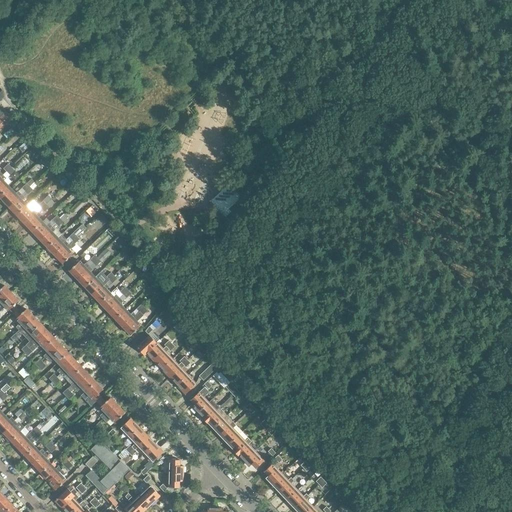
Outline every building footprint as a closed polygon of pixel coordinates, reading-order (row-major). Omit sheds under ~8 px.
[(0,117),(0,131),(13,119),(6,112),(5,113),(0,117)] [(28,140),(19,148),(23,152),(32,144),(28,140)] [(0,192),(8,185),(11,182),(7,177),(10,175),(14,171),(11,167),(7,172),(3,175),(0,178),(0,192)] [(259,182),(250,194),(256,198),(265,187),(259,182)] [(230,183),(210,201),(231,224),(249,203),(230,183)] [(10,187),(0,196),(0,197),(1,199),(10,208),(15,203),(14,202),(22,195),(18,191),(16,193),(12,189),(10,187)] [(15,203),(10,208),(17,215),(28,205),(22,200),(33,190),(30,187),(25,191),(22,195),(14,202),(15,203)] [(28,205),(17,215),(24,223),(29,218),(30,219),(38,212),(41,209),(38,205),(33,200),(28,205)] [(29,218),(24,223),(32,231),(43,221),(39,217),(45,212),(49,208),(46,204),(41,209),(38,212),(30,219),(29,218)] [(43,221),(32,231),(40,240),(45,235),(44,234),(52,226),(55,223),(52,220),(50,222),(46,218),(43,221)] [(45,235),(40,240),(47,247),(61,234),(56,228),(58,226),(63,222),(60,219),(55,223),(52,226),(44,234),(45,235)] [(61,234),(47,247),(54,255),(59,250),(61,251),(77,236),(77,237),(86,228),(82,224),(66,239),(61,234)] [(59,250),(54,255),(63,264),(66,260),(66,261),(68,259),(67,259),(73,253),(70,251),(69,249),(80,239),(77,237),(77,236),(61,251),(59,250)] [(73,268),(69,271),(77,279),(78,280),(83,275),(82,273),(98,258),(97,258),(94,255),(89,260),(86,263),(84,265),(80,261),(74,266),(72,267),(73,268)] [(83,275),(78,280),(85,287),(96,277),(90,271),(92,269),(96,266),(101,261),(98,258),(82,273),(83,275)] [(155,270),(150,275),(155,281),(160,276),(155,270)] [(96,277),(85,287),(92,294),(97,289),(98,291),(114,276),(111,272),(106,276),(101,271),(96,277)] [(97,289),(92,294),(92,295),(100,303),(111,293),(107,288),(117,278),(114,276),(98,291),(97,289)] [(0,303),(11,293),(4,286),(1,289),(0,289),(0,288),(0,303)] [(113,307),(108,312),(115,319),(126,309),(121,303),(131,293),(128,290),(123,295),(120,298),(112,305),(113,307)] [(0,303),(0,310),(4,306),(8,310),(9,309),(12,313),(13,314),(18,309),(17,308),(15,305),(16,304),(15,304),(19,301),(11,293),(0,303)] [(111,293),(100,303),(108,312),(113,307),(112,305),(120,298),(117,295),(115,297),(111,293)] [(126,309),(115,319),(122,326),(127,321),(129,323),(144,307),(141,304),(130,313),(126,309)] [(127,321),(122,326),(123,327),(130,335),(141,325),(137,321),(144,316),(143,315),(147,310),(144,307),(129,323),(127,321)] [(19,310),(14,314),(14,315),(17,318),(16,319),(19,323),(16,326),(19,329),(33,316),(26,309),(23,312),(21,313),(19,310)] [(19,329),(10,337),(14,340),(23,332),(26,336),(40,323),(33,316),(19,329)] [(156,320),(152,324),(152,325),(155,328),(156,328),(156,329),(160,324),(156,320)] [(30,340),(21,349),(25,352),(47,331),(40,323),(26,336),(30,340)] [(149,326),(145,331),(148,334),(153,330),(155,328),(152,325),(152,324),(151,324),(150,326),(149,326)] [(47,331),(25,352),(28,355),(39,344),(43,348),(54,338),(47,331)] [(150,336),(137,348),(144,355),(147,353),(156,343),(150,336)] [(54,338),(43,348),(47,352),(43,356),(46,359),(61,345),(54,338)] [(156,343),(147,353),(155,361),(158,358),(156,357),(159,354),(160,355),(167,348),(165,347),(162,349),(156,343)] [(61,345),(46,359),(49,362),(50,362),(54,358),(57,362),(68,353),(61,345)] [(158,358),(155,361),(162,368),(172,359),(165,352),(168,350),(167,348),(160,355),(159,354),(156,357),(158,358)] [(68,353),(57,362),(61,366),(57,370),(61,373),(75,360),(68,353)] [(172,359),(162,368),(170,377),(173,374),(172,373),(174,370),(175,371),(182,364),(181,363),(178,365),(172,359)] [(75,360),(61,373),(64,376),(67,373),(71,377),(81,367),(75,360)] [(43,362),(38,367),(41,370),(46,365),(43,362)] [(212,363),(199,376),(203,380),(216,368),(212,363)] [(173,374),(170,377),(177,385),(187,375),(181,369),(184,366),(182,364),(175,371),(174,370),(172,373),(173,374)] [(81,367),(71,377),(74,381),(71,384),(74,387),(88,375),(81,367)] [(217,372),(213,376),(224,387),(230,382),(221,372),(219,374),(217,372)] [(54,373),(49,378),(52,381),(57,376),(54,373)] [(88,375),(74,387),(77,391),(81,388),(85,392),(96,382),(88,375)] [(187,375),(177,385),(186,394),(196,384),(187,375)] [(85,399),(84,399),(91,406),(96,402),(97,402),(102,398),(101,397),(98,394),(100,393),(99,393),(103,389),(96,382),(85,392),(88,395),(85,399)] [(230,382),(225,386),(233,394),(237,390),(230,382)] [(0,397),(4,394),(10,388),(7,384),(1,390),(1,391),(0,391),(0,397)] [(68,387),(62,392),(65,396),(71,391),(68,387)] [(199,393),(192,400),(195,404),(193,406),(197,410),(206,401),(203,398),(209,392),(205,387),(199,393)] [(237,399),(235,401),(238,404),(245,398),(242,394),(237,399)] [(102,398),(97,402),(98,403),(101,406),(100,407),(104,411),(100,415),(103,419),(118,405),(110,398),(107,401),(107,400),(105,402),(103,399),(102,398)] [(206,401),(197,410),(203,417),(202,418),(204,420),(218,406),(212,398),(207,402),(206,401)] [(118,405),(103,419),(106,422),(110,418),(114,422),(125,413),(118,405)] [(60,412),(58,414),(60,416),(67,409),(64,406),(59,411),(60,412)] [(218,406),(204,420),(208,424),(209,423),(213,428),(226,415),(218,406)] [(41,412),(40,414),(44,419),(46,417),(48,420),(49,419),(52,416),(53,415),(46,408),(41,412)] [(3,413),(0,415),(0,430),(1,432),(3,434),(8,428),(15,421),(12,418),(10,420),(5,416),(5,415),(3,413)] [(226,415),(213,428),(217,432),(221,436),(234,424),(226,415)] [(130,419),(120,428),(128,436),(138,427),(130,419)] [(8,428),(3,434),(10,441),(20,431),(24,427),(19,423),(18,424),(15,421),(8,428)] [(20,431),(10,441),(17,448),(22,443),(23,444),(39,429),(46,422),(44,421),(42,423),(41,422),(39,424),(36,427),(26,436),(20,431)] [(234,424),(221,436),(229,445),(240,435),(234,429),(237,426),(234,424)] [(130,444),(125,449),(129,452),(146,435),(138,427),(128,436),(135,443),(132,446),(130,444)] [(22,443),(17,448),(18,449),(25,456),(25,457),(35,447),(32,443),(42,433),(39,430),(39,429),(23,444),(22,443)] [(240,435),(229,445),(233,449),(233,450),(237,454),(251,441),(242,432),(240,435)] [(146,435),(129,452),(132,456),(137,451),(135,450),(138,447),(144,453),(154,444),(146,435)] [(86,474),(85,475),(97,487),(104,494),(114,484),(129,469),(100,440),(91,448),(106,464),(108,462),(114,468),(101,481),(91,470),(86,474)] [(50,441),(45,446),(48,449),(53,445),(50,441)] [(251,441),(237,454),(239,456),(246,462),(255,453),(254,451),(249,446),(250,445),(252,443),(251,441)] [(152,461),(141,472),(144,475),(148,472),(150,470),(156,463),(154,461),(163,453),(154,444),(144,453),(152,461)] [(35,447),(25,457),(32,464),(33,466),(39,460),(37,459),(45,452),(42,449),(37,445),(35,447)] [(39,460),(33,466),(40,473),(51,463),(46,458),(48,456),(45,452),(37,459),(39,460)] [(255,453),(246,462),(249,466),(252,464),(256,468),(263,461),(255,453)] [(93,457),(85,464),(90,469),(98,460),(100,458),(96,454),(94,457),(94,456),(93,457)] [(170,460),(169,473),(183,474),(183,466),(179,466),(179,460),(170,460)] [(51,463),(40,473),(47,480),(53,475),(54,476),(61,469),(58,466),(55,468),(51,463)] [(273,463),(265,471),(269,476),(266,478),(267,479),(267,478),(271,482),(281,472),(273,463)] [(308,463),(303,468),(306,472),(311,467),(309,465),(308,463)] [(53,475),(47,480),(48,481),(56,489),(60,484),(61,485),(62,484),(61,484),(66,479),(62,475),(65,472),(61,469),(54,476),(53,475)] [(130,471),(125,476),(128,479),(133,474),(130,471)] [(281,472),(271,482),(279,491),(292,479),(291,477),(288,479),(281,472)] [(169,473),(169,487),(178,487),(179,481),(182,482),(183,474),(169,473)] [(320,476),(315,481),(319,485),(324,480),(320,476)] [(292,479),(279,491),(287,499),(298,489),(291,483),(294,480),(292,479)] [(150,485),(141,493),(151,503),(159,495),(150,485)] [(69,488),(55,501),(61,507),(75,494),(77,492),(73,489),(72,490),(69,488)] [(298,489),(287,499),(295,508),(308,495),(307,494),(304,496),(302,494),(298,489)] [(128,493),(127,495),(142,511),(151,503),(141,493),(135,500),(128,493)] [(75,494),(61,507),(65,511),(71,511),(79,505),(75,501),(78,497),(75,494)] [(131,503),(124,509),(126,511),(141,511),(142,511),(127,495),(125,496),(131,503)] [(308,495),(295,508),(298,511),(308,511),(314,506),(307,499),(310,497),(308,495)] [(111,496),(109,499),(113,503),(116,506),(118,505),(118,504),(111,496)] [(0,511),(4,511),(12,505),(5,497),(0,502),(0,511)] [(79,505),(71,511),(84,511),(87,510),(89,508),(82,501),(79,505)]
